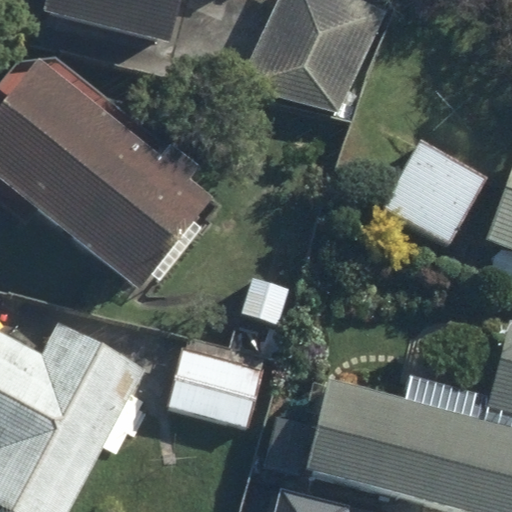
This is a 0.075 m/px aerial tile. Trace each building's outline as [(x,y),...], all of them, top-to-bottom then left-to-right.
[(61,0),(57,25),(186,50),(195,0),(61,0)] [(396,17),(360,0),(280,0),(240,82),(341,131),(396,17)] [(174,148),(41,46),(0,99),(0,202),(41,234),(48,224),(147,300),(227,195),(201,176),(210,164),(179,141),(174,148)] [(491,182),(415,142),(379,209),(456,250),(491,182)] [(511,193),(492,253),(511,260),(511,193)] [(298,289),(251,277),(239,324),(286,336),(298,289)] [(341,383),(316,478),(449,511),(511,511),(511,327),(488,421),(341,383)] [(0,504),(15,511),(79,511),(151,372),(66,328),(53,359),(0,337),(0,504)] [(271,370),(189,346),(170,409),(252,434),(271,370)] [(312,419),(274,413),(264,479),(303,484),(312,419)] [(338,511),(280,498),(276,511),(338,511)]
